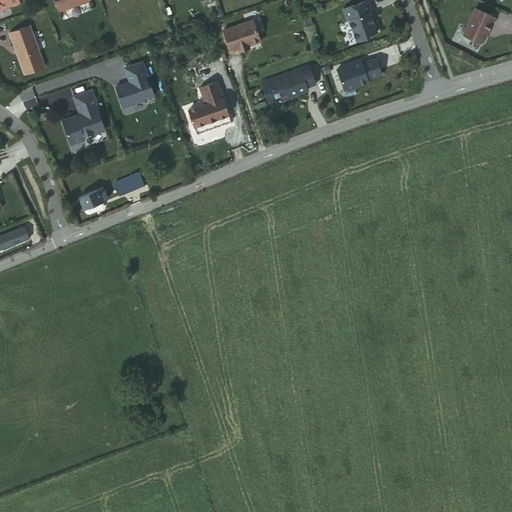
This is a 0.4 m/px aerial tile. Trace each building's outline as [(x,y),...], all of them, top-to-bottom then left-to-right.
[(84,0),(52,0),(58,16),(87,6),(84,0)] [(359,36),(369,33),(362,13),(365,12),(361,1),(335,9),(339,20),(341,20),(348,42),(360,38),(359,36)] [(470,6),(456,33),(476,43),(480,42),(493,17),(470,6)] [(248,17),(219,27),(226,49),(233,46),(234,48),(244,45),(244,43),(255,38),(248,17)] [(25,23),(4,30),(19,71),(40,64),(25,23)] [(350,83),(363,78),(362,76),(376,71),(371,55),(357,60),(356,58),(332,66),(339,87),(341,86),(343,87),(349,85),(350,83)] [(137,59),(120,65),(125,79),(126,82),(122,83),(118,81),(111,84),(118,105),(138,98),(137,96),(149,92),(146,84),(144,85),(140,74),(142,74),(137,59)] [(304,63),(257,80),(264,99),(268,101),(275,98),(277,95),(284,92),(285,94),(303,88),(301,84),(310,81),(304,63)] [(212,78),(195,84),(200,101),(194,103),(196,109),(185,113),(192,131),(226,119),(212,78)] [(92,105),(93,104),(87,87),(68,93),(74,109),(75,108),(76,110),(75,115),(70,117),(68,113),(58,117),(66,141),(80,136),(79,133),(88,130),(88,131),(97,128),(95,124),(99,123),(92,105)] [(194,103),(183,107),(185,113),(196,109),(194,103)] [(136,189),(130,174),(111,182),(117,196),(136,189)] [(106,198),(101,187),(77,197),(81,208),(100,200),(106,198)] [(100,200),(81,208),(83,212),(87,214),(100,208),(102,205),(100,200)]
